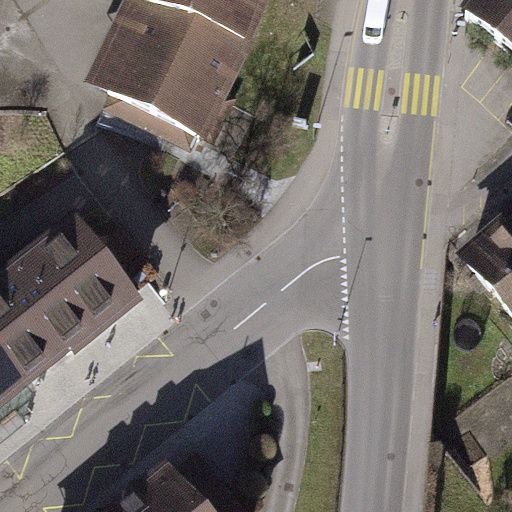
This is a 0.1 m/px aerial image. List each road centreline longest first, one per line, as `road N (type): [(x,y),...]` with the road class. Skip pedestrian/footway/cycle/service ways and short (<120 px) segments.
road 1 (unclassified): [(11,511),(307,272),(341,258),(386,254)]
road 2 (tertiary): [(386,254),(374,511)]
road 3 (tertiary): [(410,0),(394,93),(386,254)]
road 4 (unknown): [(386,254),(511,152)]
